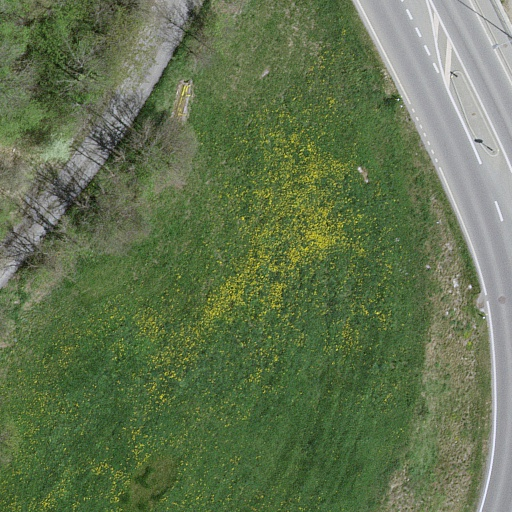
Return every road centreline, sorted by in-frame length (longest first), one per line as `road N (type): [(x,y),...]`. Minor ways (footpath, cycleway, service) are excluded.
road 1 (unclassified): [(177,0),(90,157),(0,259)]
road 2 (tertiary): [(414,0),(511,207)]
